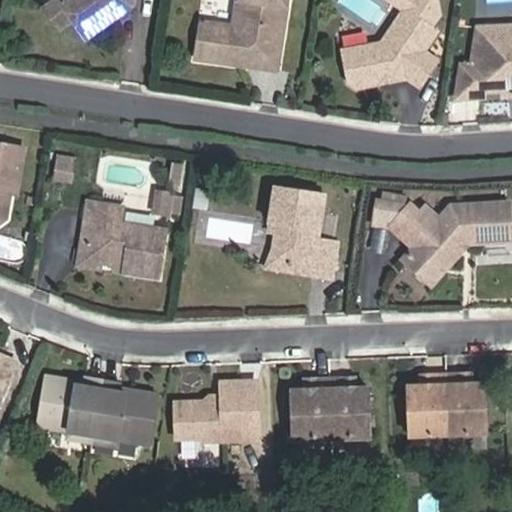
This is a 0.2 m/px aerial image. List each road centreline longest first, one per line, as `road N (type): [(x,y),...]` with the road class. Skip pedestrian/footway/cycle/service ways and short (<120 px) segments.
road 1 (residential): [(0,295),(123,347),(511,333)]
road 2 (residential): [(0,90),(393,153),(511,145)]
